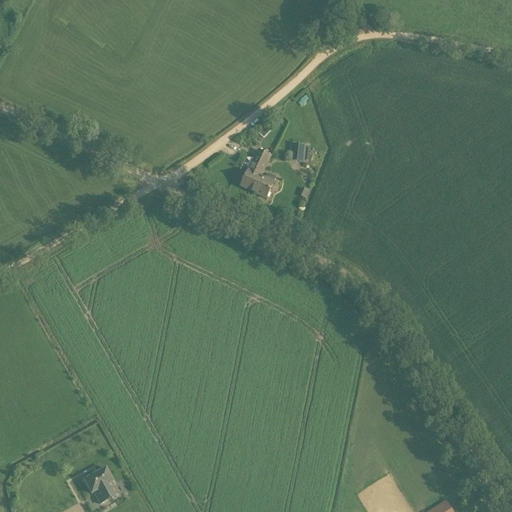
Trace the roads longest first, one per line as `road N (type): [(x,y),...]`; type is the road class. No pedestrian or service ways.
road 1 (unclassified): [(504,511),(343,271),(0,107)]
road 2 (track): [(0,273),(187,166),(341,44),(375,35)]
road 3 (track): [(511,55),(375,35)]
